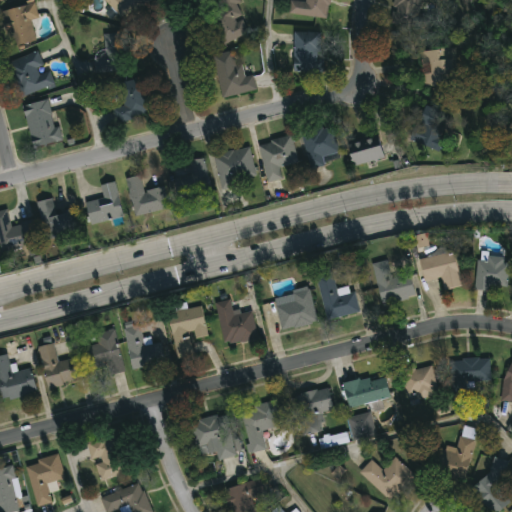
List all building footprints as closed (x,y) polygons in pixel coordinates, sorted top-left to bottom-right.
[(153,0),(128,25),(102,0),(153,0)] [(204,0),(201,10),(174,0),(204,0)] [(234,0),(250,34),(224,46),(209,15),(220,10),(215,0),(234,0)] [(330,0),(328,21),(289,16),(290,0),(330,0)] [(421,0),(419,16),(429,18),(427,31),(391,26),(394,0),(421,0)] [(3,12),(35,4),(38,19),(31,20),(36,42),(12,48),(3,12)] [(127,73),(96,74),(95,54),(105,54),(104,35),(125,34),(127,73)] [(323,73),(293,73),(293,34),(323,34),(323,73)] [(422,88),(420,52),(456,50),(458,87),(422,88)] [(212,57),(233,53),(236,69),(249,67),(255,93),(221,99),(212,57)] [(54,89),(17,97),(10,60),(39,54),(43,71),(50,69),(54,89)] [(151,114),(117,124),(113,109),(123,106),(117,86),(141,79),(151,114)] [(60,142),(33,148),(23,106),(50,100),(60,142)] [(439,151),(411,143),(422,108),(449,116),(439,151)] [(340,161),(309,168),(301,134),(332,127),(340,161)] [(376,136),(384,157),(354,168),(346,147),(376,136)] [(267,183),(259,145),(292,137),(298,164),(280,168),(282,180),(267,183)] [(221,189),(214,156),(249,148),(257,181),(221,189)] [(212,194),(179,201),(174,180),(191,176),(188,163),(204,159),(212,194)] [(128,179),(141,176),(143,192),(164,188),(168,210),(134,216),(128,179)] [(115,183),(122,219),(90,225),(85,202),(103,199),(101,185),(115,183)] [(78,234),(45,240),(39,202),(53,200),(55,214),(74,211),(78,234)] [(1,251),(0,246),(0,212),(8,210),(11,226),(33,221),(38,243),(1,251)] [(453,252),(461,287),(444,291),(441,279),(425,283),(420,260),(453,252)] [(476,259),(507,259),(507,289),(476,289),(476,259)] [(372,265),(387,262),(391,281),(410,276),(415,298),(381,306),(372,265)] [(336,289),(351,285),(359,313),(329,322),(318,284),(333,280),(336,289)] [(261,306),(293,298),(292,292),(309,288),(317,323),(282,332),(279,319),(265,322),(261,306)] [(253,313),(257,340),(224,346),(217,303),(231,301),(234,316),(253,313)] [(176,360),(168,314),(202,308),(207,338),(191,340),(194,357),(176,360)] [(131,370),(124,330),(140,327),(144,347),(161,344),(165,365),(131,370)] [(107,368),(89,371),(85,347),(98,345),(96,334),(116,330),(123,374),(109,376),(107,368)] [(46,389),(39,348),(54,345),(57,363),(78,360),(82,384),(46,389)] [(31,370),(36,394),(1,402),(0,396),(0,357),(8,356),(12,374),(31,370)] [(490,382),(469,382),(469,396),(451,396),(451,360),(490,360),(490,382)] [(511,404),(497,398),(511,365),(511,404)] [(432,366),(437,396),(408,401),(403,371),(432,366)] [(390,399),(350,410),(343,385),(384,375),(390,399)] [(333,411),(320,413),(324,431),(301,436),(293,396),(328,389),(333,411)] [(280,427),(262,431),(266,450),(250,454),(240,411),(274,403),(280,427)] [(376,436),(352,442),(346,419),(370,413),(376,436)] [(217,459),(216,454),(197,456),(194,421),(233,418),(236,457),(217,459)] [(436,450),(456,454),(461,427),(476,430),(466,481),(431,474),(436,450)] [(321,448),(319,438),(346,435),(347,444),(321,448)] [(87,443),(121,436),(130,479),(96,485),(92,463),(91,463),(87,443)] [(65,480),(47,485),(52,503),(36,507),(25,466),(59,457),(65,480)] [(391,503),(360,473),(371,461),(383,471),(395,458),(415,477),(391,503)] [(502,458),(511,468),(511,475),(498,489),(510,501),(499,511),(493,511),(470,488),(502,458)] [(15,511),(0,511),(0,469),(11,467),(21,511),(15,511)] [(230,511),(224,490),(260,480),(264,495),(252,499),(255,511),(230,511)] [(150,511),(122,511),(122,510),(115,511),(105,511),(101,497),(142,485),(150,511)]
